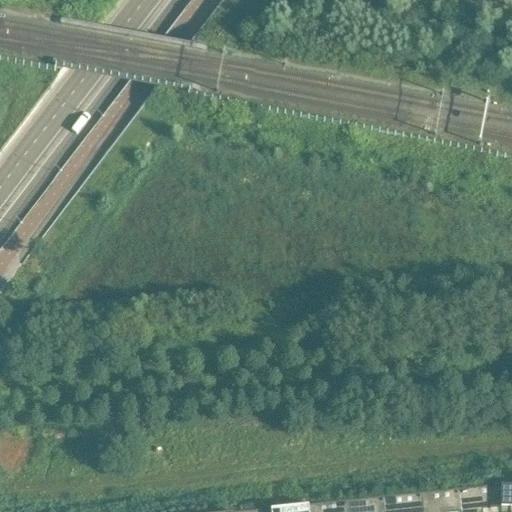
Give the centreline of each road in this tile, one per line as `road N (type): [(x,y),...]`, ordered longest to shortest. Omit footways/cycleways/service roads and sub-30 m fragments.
road 1 (secondary): [(0,230),(174,0)]
road 2 (secondary): [(140,0),(0,181)]
